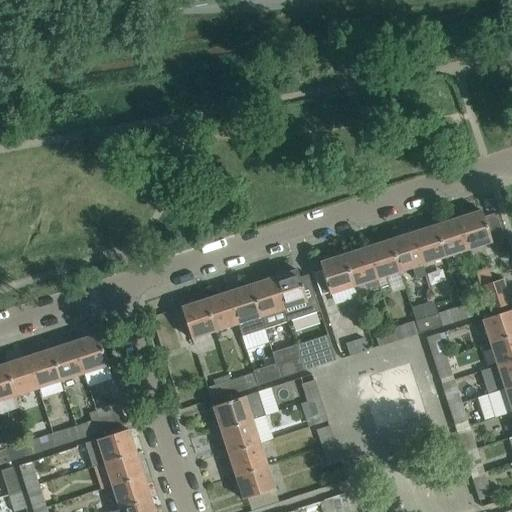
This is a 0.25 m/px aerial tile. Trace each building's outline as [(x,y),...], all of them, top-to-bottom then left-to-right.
[(491,242),(481,211),(457,218),(468,250),(491,242)] [(468,250),(457,218),(435,226),(445,257),(468,250)] [(445,257),(435,226),(412,233),(422,264),(445,257)] [(422,264),(412,233),(389,241),(399,272),(412,268),(415,279),(425,276),(422,264)] [(399,272),(389,241),(366,248),(379,288),(389,285),(386,276),(399,272)] [(379,288),(366,248),(343,255),(353,287),(366,282),(369,291),(379,288)] [(353,287),(343,255),(319,263),(329,294),(353,287)] [(303,290),(297,270),(273,278),(283,309),(304,303),(310,320),(321,317),(311,287),(303,290)] [(283,309),(273,278),(250,285),(260,317),(283,309)] [(494,310),(511,304),(503,279),(484,285),(488,297),(488,298),(490,297),(494,310)] [(250,285),(227,293),(237,324),(241,337),(264,329),(260,317),(250,285)] [(237,324),(227,293),(204,300),(214,331),(237,324)] [(419,300),(424,317),(420,319),(424,332),(442,326),(437,314),(432,296),(419,300)] [(490,297),(488,298),(488,297),(460,306),(465,319),(494,310),(490,297)] [(204,300),(180,308),(191,339),(214,331),(204,300)] [(442,326),(465,319),(460,306),(437,314),(442,326)] [(164,354),(186,348),(175,309),(153,315),(164,354)] [(511,309),(503,313),(482,320),(490,343),(511,336),(511,309)] [(403,325),(401,319),(389,323),(391,329),(395,341),(414,335),(410,323),(403,325)] [(378,347),(395,341),(391,329),(374,334),(378,347)] [(107,366),(97,334),(74,342),(84,373),(107,366)] [(511,361),(511,336),(490,343),(497,366),(511,361)] [(368,350),(364,338),(345,344),(349,356),(368,350)] [(446,358),(442,345),(440,340),(428,344),(434,362),(446,358)] [(84,373),(74,342),(51,349),(61,381),(84,373)] [(61,381),(51,349),(28,357),(38,388),(61,381)] [(271,351),(248,358),(253,373),(257,386),(280,379),(274,361),(271,351)] [(323,351),(304,357),(308,369),(327,363),(323,351)] [(287,356),(274,361),(280,379),(303,371),(299,358),(288,362),(287,356)] [(38,388),(28,357),(5,364),(15,396),(38,388)] [(446,358),(434,362),(439,379),(452,375),(446,358)] [(511,386),(511,361),(497,366),(504,389),(511,386)] [(0,400),(15,396),(5,364),(0,365),(0,400)] [(257,386),(253,373),(230,381),(225,383),(229,396),(257,386)] [(209,381),(211,387),(206,389),(211,402),(229,396),(225,383),(230,381),(228,375),(209,381)] [(307,402),(319,398),(314,380),(301,384),(307,402)] [(448,407),(461,403),(455,386),(443,390),(448,407)] [(488,394),(495,417),(501,415),(501,416),(511,412),(511,386),(504,389),(488,394)] [(264,416),(257,392),(244,396),(213,407),(220,430),(252,420),(264,416)] [(319,398),(307,402),(313,420),(325,416),(319,398)] [(461,403),(448,407),(454,425),(467,421),(461,403)] [(103,431),(126,424),(122,411),(99,418),(103,431)] [(511,412),(501,416),(509,439),(511,438),(511,412)] [(103,431),(99,418),(88,422),(92,435),(103,431)] [(259,443),(252,420),(220,430),(228,453),(259,443)] [(322,448),(334,444),(329,426),(316,430),(322,448)] [(57,447),(74,441),(70,428),(52,434),(57,447)] [(96,440),(86,443),(90,454),(100,451),(104,463),(135,453),(128,429),(96,440)] [(463,453),(476,449),(470,431),(458,435),(463,453)] [(57,447),(52,434),(35,439),(39,452),(57,447)] [(11,461),(29,456),(25,443),(7,449),(11,461)] [(267,466),(259,443),(228,453),(235,476),(267,466)] [(334,444),(322,448),(328,466),(340,462),(334,444)] [(33,469),(76,454),(74,448),(18,466),(26,489),(39,484),(50,481),(46,470),(34,473),(33,469)] [(0,464),(11,461),(7,449),(0,450),(0,464)] [(476,449),(463,453),(469,471),(482,467),(476,449)] [(143,476),(135,453),(104,463),(111,486),(143,476)] [(243,500),(247,498),(274,490),(267,466),(235,476),(243,500)] [(0,471),(7,495),(20,491),(13,467),(0,471)] [(150,499),(143,476),(111,486),(119,509),(150,499)] [(478,500),(491,496),(485,478),(473,482),(478,500)] [(33,511),(46,508),(39,484),(26,489),(33,511)] [(7,495),(0,497),(0,501),(3,511),(15,511),(26,509),(20,491),(7,495)] [(154,511),(150,499),(119,509),(119,511),(154,511)]
